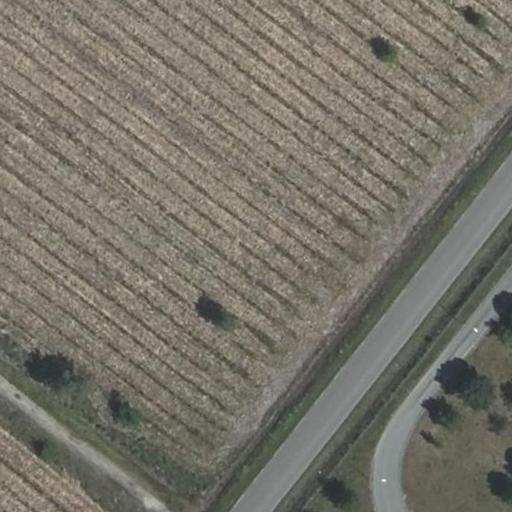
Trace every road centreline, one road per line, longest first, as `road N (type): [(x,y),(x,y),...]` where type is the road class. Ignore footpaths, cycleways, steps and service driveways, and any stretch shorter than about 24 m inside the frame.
road 1 (unclassified): [(511,185),(254,511)]
road 2 (track): [(0,374),(180,511)]
